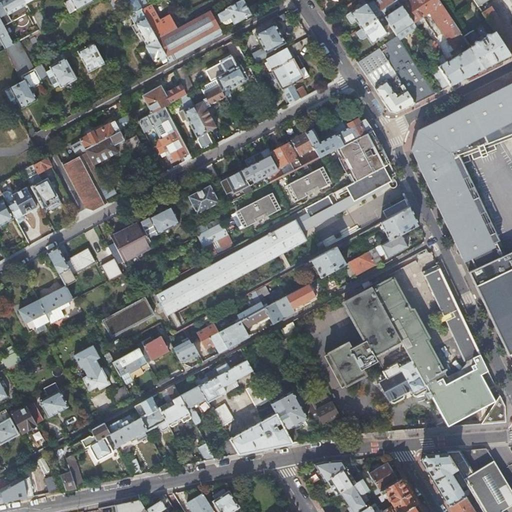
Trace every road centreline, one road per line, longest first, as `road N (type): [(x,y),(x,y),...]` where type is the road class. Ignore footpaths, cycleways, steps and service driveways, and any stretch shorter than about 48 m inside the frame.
road 1 (residential): [(0,477),(440,240)]
road 2 (residential): [(86,225),(40,143),(45,131),(300,0)]
road 3 (residential): [(86,225),(354,81)]
road 4 (residential): [(276,460),(8,511)]
road 5 (residential): [(511,395),(440,240)]
road 6 (residential): [(385,132),(511,70)]
road 7 (residential): [(400,445),(276,460)]
road 8 (residential): [(440,240),(385,132)]
